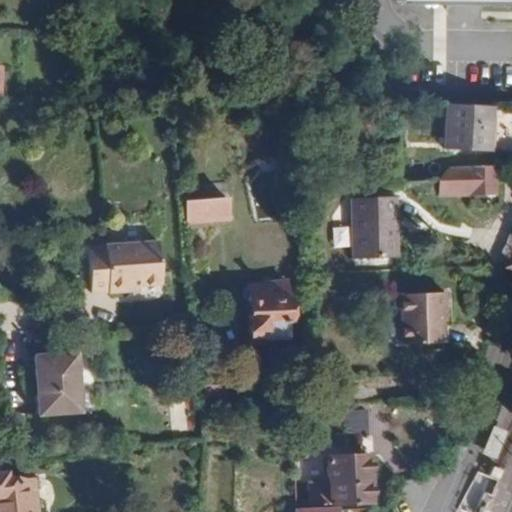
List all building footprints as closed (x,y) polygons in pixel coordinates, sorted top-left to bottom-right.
[(78,29),(77,42),(92,42),(93,29),(78,29)] [(399,99),(400,114),(417,114),(417,100),(399,99)] [(449,101),(447,147),(492,149),(493,103),(449,101)] [(441,174),(441,191),(496,191),(496,163),(450,162),(441,174)] [(394,195),(356,198),(360,256),(399,254),(394,195)] [(186,202),(187,223),(230,218),(227,197),(186,202)] [(335,249),(349,248),(348,228),(333,229),(335,249)] [(89,248),(92,293),(109,292),(109,293),(130,292),(129,287),(161,285),(158,242),(107,245),(107,247),(89,248)] [(248,287),(248,341),(260,342),(260,347),(284,348),(284,330),(288,329),(288,307),(285,307),(286,288),(248,287)] [(439,312),(441,329),(448,328),(452,327),(449,292),(443,293),(445,312),(439,312)] [(400,295),(404,346),(442,344),(441,329),(439,312),(445,312),(443,293),(400,295)] [(35,356),(39,416),(82,413),(77,353),(35,356)] [(344,410),(346,440),(367,439),(365,409),(344,410)] [(491,427),(481,454),(495,459),(505,432),(491,427)] [(295,446),(295,460),(310,459),(310,445),(295,446)] [(310,482),(311,505),(371,502),(368,454),(328,456),(329,481),(310,482)] [(0,465),(0,487),(8,486),(6,464),(0,465)] [(0,487),(0,511),(29,511),(27,485),(8,486),(0,487)]
